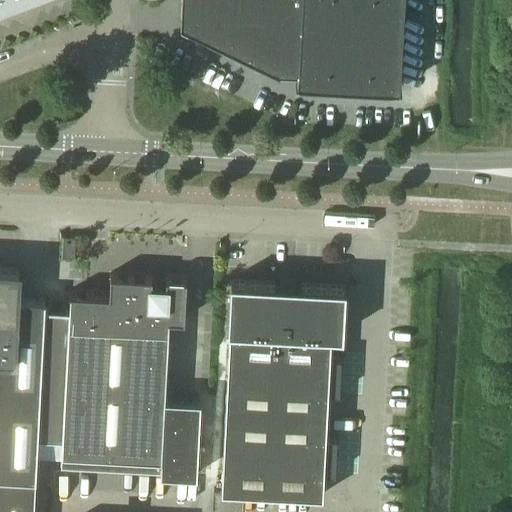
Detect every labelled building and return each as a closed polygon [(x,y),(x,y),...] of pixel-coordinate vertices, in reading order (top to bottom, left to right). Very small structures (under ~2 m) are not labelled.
[(181,0),(180,23),(278,71),(279,69),(298,71),(297,79),(394,85),(399,86),(403,0),(181,0)] [(74,257),(75,237),(62,236),(61,256),(74,257)] [(0,267),(0,511),(32,511),(37,438),(62,439),(69,308),(44,307),(45,298),(17,297),(19,269),(0,267)] [(62,452),(61,466),(196,474),(200,399),(164,397),(169,318),(184,319),(186,277),(166,276),(165,284),(151,283),(151,275),(110,273),(109,293),(69,291),(69,292),(70,292),(69,308),(62,439),(61,452),(62,452)] [(342,334),(344,286),(231,280),(228,328),(229,328),(221,489),(314,494),(322,494),(324,471),(335,472),(337,436),(325,435),(328,391),(339,392),(341,356),(330,355),(331,333),(342,334)]
